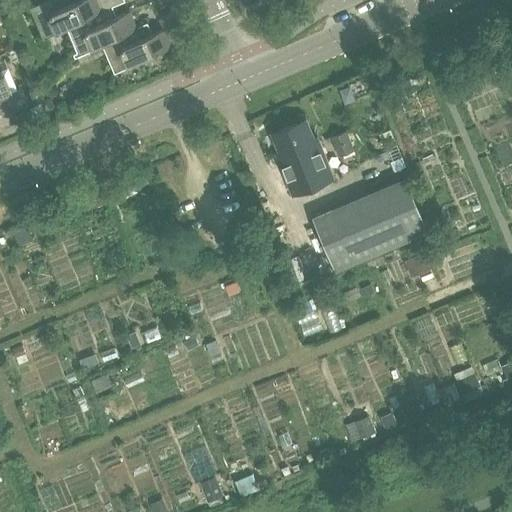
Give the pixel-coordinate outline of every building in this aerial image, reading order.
[(43,35),(66,26),(101,10),(96,0),(47,0),(30,7),(44,39),(45,39),(43,35)] [(102,43),(137,27),(130,11),(115,17),(113,11),(115,11),(113,6),(125,0),(96,0),(101,10),(66,26),(78,52),(74,54),(75,58),(80,55),(79,53),(102,43)] [(148,22),(137,27),(102,43),(115,73),(116,72),(115,70),(171,46),(172,46),(188,39),(176,10),(159,17),(164,28),(150,34),(148,28),(150,28),(148,22)] [(0,106),(4,116),(29,105),(22,88),(12,92),(5,74),(0,76),(0,106)] [(401,98),(417,91),(416,89),(413,79),(412,77),(396,84),(401,98)] [(278,154),(294,193),(331,177),(316,140),(313,141),(305,121),(274,133),(282,153),(278,154)] [(332,137),(339,156),(354,150),(347,131),(332,137)] [(406,177),(313,217),(337,270),(430,230),(406,177)] [(426,253),(404,262),(411,278),(432,269),(426,253)] [(473,372),(456,380),(462,393),(480,385),(474,372),(473,372)] [(375,431),(368,414),(354,420),(361,437),(375,431)]
